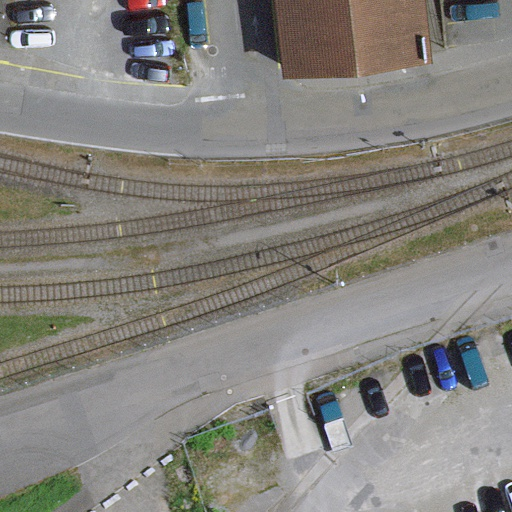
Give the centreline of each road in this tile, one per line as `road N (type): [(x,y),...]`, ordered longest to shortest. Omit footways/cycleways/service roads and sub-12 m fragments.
road 1 (residential): [(0,432),(511,262)]
road 2 (residential): [(230,131),(409,114),(511,90)]
road 3 (residential): [(0,110),(145,130),(230,131)]
road 4 (residential): [(230,131),(223,0)]
